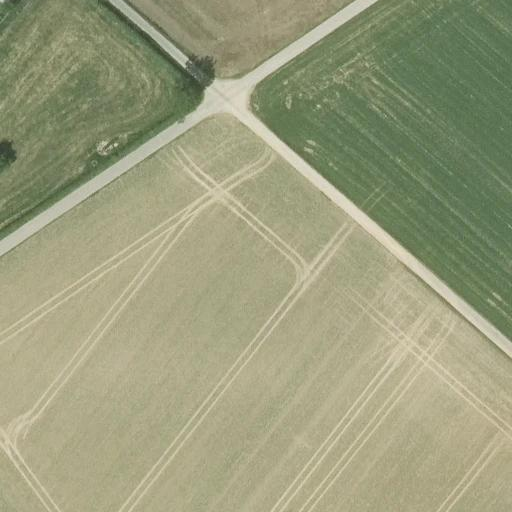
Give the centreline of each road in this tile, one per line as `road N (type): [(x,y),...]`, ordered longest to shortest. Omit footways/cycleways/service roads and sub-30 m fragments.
road 1 (track): [(109,0),(511,354)]
road 2 (track): [(372,0),(0,250)]
